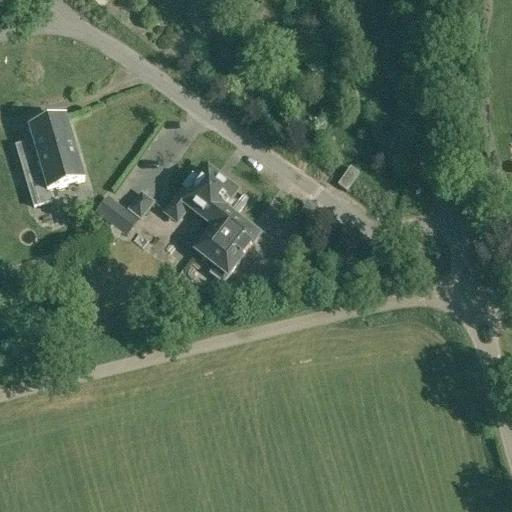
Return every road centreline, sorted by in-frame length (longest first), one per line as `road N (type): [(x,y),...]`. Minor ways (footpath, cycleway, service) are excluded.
road 1 (unclassified): [(0,393),(466,285)]
road 2 (unclassified): [(451,217),(374,235),(62,15)]
road 3 (unclassified): [(451,217),(432,97),(433,0)]
road 4 (unclassified): [(466,285),(511,431)]
